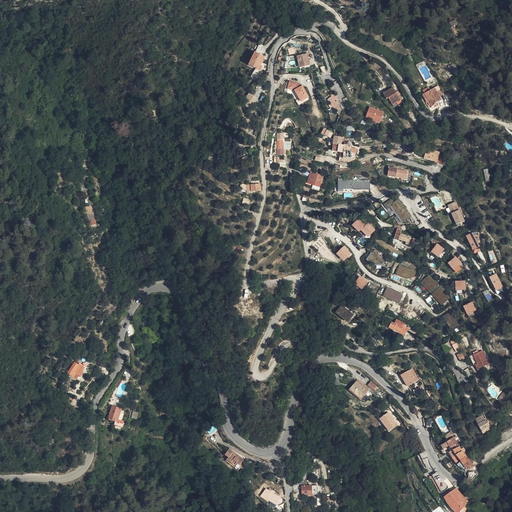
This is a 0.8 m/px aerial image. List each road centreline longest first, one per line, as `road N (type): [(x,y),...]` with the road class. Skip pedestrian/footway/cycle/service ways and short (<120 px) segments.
road 1 (residential): [(507,123),(483,114),(427,114),(380,57),(328,24),(309,23),(275,48),(260,151),(263,190),(246,269),(255,282),(290,278),(297,288),(267,332),(255,377),(312,329),(330,330),(333,338)]
road 2 (tertiary): [(0,478),(60,478),(82,469),(99,394),(119,365),(126,323),(146,291),(169,289),(181,298),(223,392),(228,429),(256,451),(283,441),(311,354)]
road 3 (tertiary): [(311,354),(328,351),(379,377),(450,476),(462,476),(511,440)]
road 4 (track): [(297,281),(307,270),(304,212),(430,186),(432,171),(396,158)]
road 5 (track): [(304,221),(336,233),(366,272),(423,303)]
